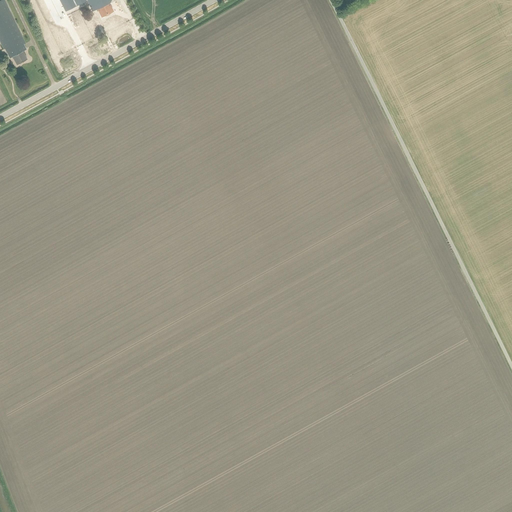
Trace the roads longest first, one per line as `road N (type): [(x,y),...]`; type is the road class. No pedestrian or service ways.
road 1 (unclassified): [(511,366),(330,0)]
road 2 (secondary): [(0,118),(215,0)]
